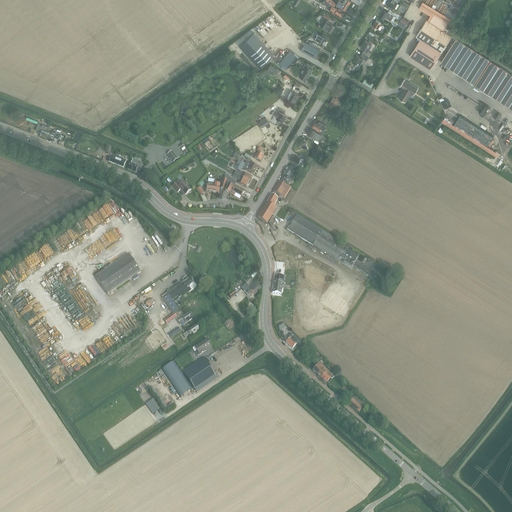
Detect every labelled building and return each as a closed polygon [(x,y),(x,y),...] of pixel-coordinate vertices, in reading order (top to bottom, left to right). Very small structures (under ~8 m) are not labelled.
[(345,10),(348,6),(339,0),(335,5),(342,9),(345,10)] [(388,0),(386,4),(393,8),(397,2),(398,3),(399,0),(398,0),(388,0)] [(420,39),(409,56),(430,69),(438,57),(441,52),(452,35),(447,32),(448,30),(445,28),(451,19),(423,2),(420,6),(419,8),(430,16),(428,20),(427,19),(427,20),(416,36),(420,39)] [(339,17),(342,13),(336,9),(337,9),(332,6),(329,11),(339,17)] [(383,8),(379,15),(381,16),(380,17),(383,19),(385,17),(388,19),(391,21),(394,16),(391,14),(383,8)] [(376,20),(372,26),(377,29),(380,30),(384,24),(381,23),(376,20)] [(335,27),(326,21),(322,28),(326,31),(327,30),(331,33),(335,27)] [(273,54),(264,44),(253,32),(239,46),(259,68),(273,54)] [(317,33),(314,39),(324,45),(328,38),(322,35),(317,33)] [(443,59),(441,62),(445,65),(475,84),(511,107),(511,74),(490,60),(456,38),(443,59)] [(362,52),(369,56),(371,53),(368,51),(372,44),(365,40),(361,47),(364,49),(362,52)] [(309,41),(308,44),(319,50),(316,48),(318,45),(313,42),(312,42),(309,41)] [(319,50),(308,44),(305,42),(300,50),(314,58),(319,50)] [(280,63),(279,64),(278,65),(283,69),(285,67),(287,69),(292,62),(294,64),(299,58),(290,50),(280,63)] [(369,56),(362,52),(360,56),(356,54),(352,61),(359,65),(363,58),(367,60),(369,56)] [(309,72),(311,69),(312,68),(310,68),(310,67),(307,65),(306,65),(305,65),(303,68),(301,68),(299,71),(300,72),(298,76),(305,80),(307,76),(308,76),(310,73),(309,72)] [(271,71),(279,76),(281,72),(273,67),(271,71)] [(405,79),(404,79),(400,87),(400,86),(404,89),(398,98),(405,102),(404,102),(410,93),(413,95),(418,88),(404,80),(405,79)] [(280,84),(275,89),(278,94),(279,95),(283,92),(282,91),(284,89),(280,84)] [(334,108),(343,93),(337,89),(328,105),(334,108)] [(293,101),(297,94),(289,90),(285,97),(293,101)] [(282,121),(286,115),(284,114),(285,111),(279,108),(278,111),(277,110),(276,113),(277,114),(275,118),(282,121)] [(258,123),(261,128),(269,122),(266,118),(258,123)] [(314,121),(311,126),(318,131),(320,127),(322,128),(323,126),(324,126),(324,125),(319,121),(318,123),(314,121)] [(46,138),(50,128),(42,125),(42,126),(38,125),(36,130),(40,132),(38,135),(46,138)] [(315,130),(310,127),(306,134),(317,141),(321,135),(314,131),(315,130)] [(50,128),(46,138),(54,141),(56,138),(59,139),(61,134),(60,133),(61,130),(59,130),(58,132),(56,132),(55,133),(52,132),(53,129),(50,128)] [(110,155),(112,148),(106,146),(104,153),(110,155)] [(171,151),(167,154),(174,162),(178,159),(171,151)] [(244,157),(245,158),(244,159),(247,160),(248,159),(250,161),(252,157),(260,162),(263,156),(257,152),(256,155),(254,154),(252,157),(246,154),(244,157)] [(301,164),(303,161),(308,164),(310,159),(307,157),(305,159),(300,156),(298,158),(294,156),(291,162),(298,166),(300,163),(301,164)] [(124,169),(127,162),(114,157),(114,158),(112,157),(112,159),(110,158),(109,162),(124,169)] [(133,159),(131,164),(130,164),(127,170),(137,174),(138,171),(139,172),(142,163),(133,159)] [(238,161),(236,165),(242,169),(242,168),(245,169),(254,174),(257,167),(251,164),(248,162),(246,165),(244,164),(238,161)] [(289,169),(287,168),(283,175),(284,175),(281,180),(288,185),(292,178),(291,177),(294,172),(295,173),(297,170),(291,166),(289,169)] [(250,179),(252,177),(244,173),(243,175),(236,171),(234,174),(249,182),(250,182),(251,180),(250,179)] [(248,183),(249,182),(234,174),(233,177),(239,181),(238,183),(246,188),(247,185),(248,185),(249,184),(248,183)] [(207,183),(206,191),(212,192),(213,184),(214,181),(214,180),(211,180),(210,183),(207,183)] [(180,190),(185,195),(191,190),(184,181),(178,186),(175,184),(172,186),(177,192),(180,190)] [(229,194),(230,194),(235,186),(233,185),(234,184),(229,182),(227,181),(226,184),(228,185),(225,191),(229,194)] [(284,198),(291,188),(280,181),(272,194),(278,198),(280,196),(284,198)] [(230,194),(231,194),(234,196),(235,194),(237,196),(238,195),(241,197),(242,194),(243,194),(244,193),(244,192),(244,191),(235,186),(230,194)] [(257,219),(267,224),(276,209),(273,207),(278,199),(271,195),(257,219)] [(297,215),(296,216),(287,230),(351,270),(353,267),(374,280),(381,268),(297,215)] [(128,254),(95,277),(107,295),(132,278),(133,281),(138,277),(137,275),(141,272),(140,271),(130,257),(128,254)] [(272,293),(275,294),(281,295),(281,290),(283,290),(283,289),(282,289),(284,277),(275,275),(272,293)] [(193,284),(194,284),(189,278),(187,279),(186,277),(182,280),(183,281),(162,298),(173,313),(178,309),(172,301),(177,296),(179,298),(181,296),(180,295),(189,288),(189,287),(191,290),(195,287),(193,284)] [(255,282),(253,285),(251,282),(249,279),(244,283),(248,287),(250,288),(255,294),(261,289),(255,282)] [(250,298),(255,294),(250,288),(248,287),(244,291),(246,294),(250,298)] [(234,289),(227,295),(231,299),(235,295),(236,297),(239,295),(237,294),(236,292),(234,289)] [(248,308),(243,312),(247,316),(252,312),(248,308)] [(176,316),(174,313),(164,321),(167,324),(176,316)] [(184,325),(192,320),(188,314),(182,318),(182,319),(177,322),(179,324),(182,322),(184,325)] [(196,332),(199,330),(196,325),(189,330),(190,330),(183,335),(185,338),(188,336),(192,333),(193,335),(197,333),(196,332)] [(288,340),(286,343),(292,349),(295,346),(296,347),(300,343),(292,334),(287,339),(288,340)] [(206,339),(194,347),(197,351),(194,352),(197,356),(199,355),(211,347),(206,339)] [(195,363),(182,372),(196,393),(217,378),(209,366),(204,359),(203,357),(202,358),(195,363)] [(174,362),(162,370),(180,397),(192,389),(174,362)] [(330,379),(332,376),(324,369),(325,368),(319,363),(312,370),(326,383),(330,379)] [(348,396),(351,392),(344,386),(341,390),(348,396)] [(361,408),(364,405),(355,396),(352,400),(351,399),(348,403),(358,413),(362,409),(361,408)] [(160,409),(153,399),(146,405),(153,415),(160,409)]
